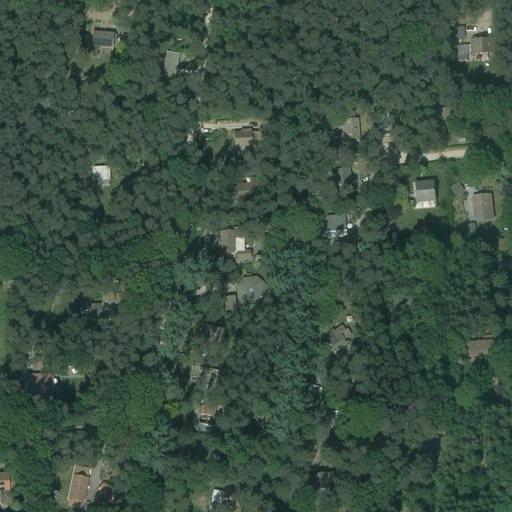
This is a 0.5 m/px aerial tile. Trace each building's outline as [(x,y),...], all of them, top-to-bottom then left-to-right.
[(89,49),(118,51),(120,27),(91,24),(89,49)] [(472,63),(498,61),(497,42),(471,43),(472,63)] [(440,130),(457,129),(456,111),(440,112),(440,130)] [(346,144),(365,143),(364,121),(345,121),(346,144)] [(234,159),(263,156),(261,133),(233,135),(234,159)] [(91,192),(109,192),(108,167),(91,167),(91,192)] [(337,196),(357,195),(356,172),(337,172),(337,196)] [(457,192),(466,187),(462,180),(453,184),(457,192)] [(413,206),(436,204),(434,182),(412,184),(413,206)] [(236,205),(262,203),(261,184),(235,185),(236,205)] [(474,224),(494,222),(492,196),(472,198),(474,224)] [(326,241),(347,239),(345,215),(325,216),(326,241)] [(217,259),(244,258),(244,232),(216,233),(217,259)] [(511,237),(499,237),(499,248),(511,248),(511,237)] [(232,314),(249,312),(245,280),(229,281),(232,314)] [(393,319),(416,309),(408,293),(386,303),(393,319)] [(86,331),(110,332),(110,304),(87,303),(86,331)] [(336,353),(352,341),(341,325),(324,337),(336,353)] [(468,359),(501,356),(500,340),(467,342),(468,359)] [(26,395),(53,396),(54,375),(27,374),(26,395)] [(188,431),(211,436),(217,409),(195,404),(188,431)] [(422,456),(438,462),(447,442),(431,435),(422,456)] [(168,464),(197,469),(200,450),(171,446),(168,464)] [(310,496),(328,492),(323,473),(306,477),(310,496)] [(67,500),(82,503),(88,477),(72,474),(67,500)] [(0,493),(8,493),(7,475),(0,475),(0,493)] [(119,495),(114,496),(114,482),(100,483),(101,496),(109,495),(110,502),(119,502),(119,495)]
